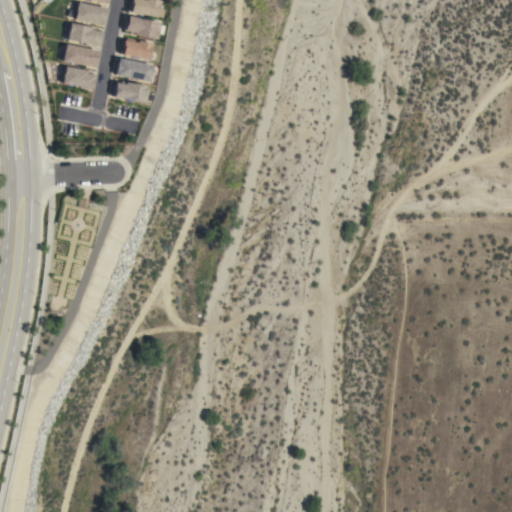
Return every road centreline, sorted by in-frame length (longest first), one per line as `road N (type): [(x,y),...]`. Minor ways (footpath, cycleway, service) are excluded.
road 1 (track): [(234,0),(220,127),(84,433),(60,511)]
road 2 (tertiary): [(0,341),(13,274),(16,175)]
road 3 (residential): [(101,120),(122,0)]
